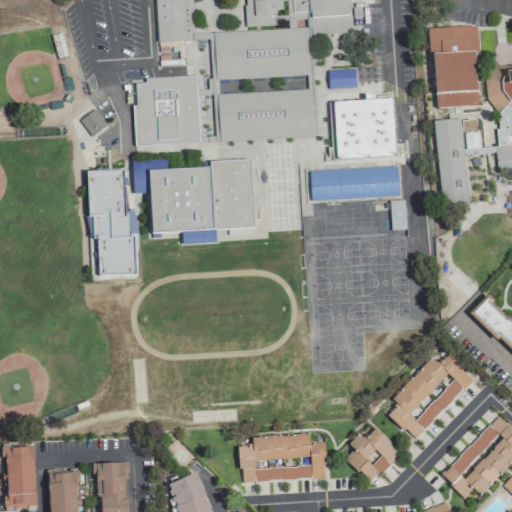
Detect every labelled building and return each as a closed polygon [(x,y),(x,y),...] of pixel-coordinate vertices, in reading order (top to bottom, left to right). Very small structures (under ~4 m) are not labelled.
[(212,80),(308,76),(306,35),(351,34),(351,18),(360,17),(360,5),(354,5),(353,0),(243,0),(245,30),(193,32),(191,0),(153,0),(155,43),(211,41),(212,80)] [(478,107),(474,29),(427,31),(428,57),(433,57),(435,109),(478,107)] [(356,67),(357,82),(381,81),(380,66),(356,67)] [(496,173),(511,171),(511,72),(511,73),(511,67),(491,68),(484,78),(484,91),(490,95),(485,103),(498,113),(499,127),(494,134),(496,173)] [(327,89),(352,88),(352,70),(327,71),(327,89)] [(199,143),(196,77),(143,79),(143,84),(134,84),(135,106),(132,106),(134,146),(199,143)] [(214,94),(215,141),(315,138),(314,104),(309,104),(308,91),(214,94)] [(392,100),(333,103),(335,160),(394,157),(392,100)] [(90,137),(106,126),(94,110),(78,121),(90,137)] [(432,123),(440,207),(467,204),(459,120),(432,123)] [(493,153),(493,148),(479,148),(478,133),(463,134),(464,155),(493,153)] [(146,173),(152,234),(180,232),(181,246),(198,244),(198,239),(190,240),(190,233),(257,227),(255,205),(252,205),(250,183),(254,183),(252,159),(208,163),(209,168),(146,173)] [(309,171),(309,201),(397,198),(396,168),(309,171)] [(85,173),(88,239),(96,238),(98,275),(134,274),(133,235),(134,235),(134,211),(124,212),(123,171),(85,173)] [(404,230),(403,201),(389,201),(390,231),(404,230)] [(511,316),(507,320),(485,297),(472,309),(511,351),(511,316)] [(471,379),(446,355),(436,365),(430,359),(390,400),(396,406),(387,416),(413,441),(471,379)] [(463,499),(472,489),(480,497),(511,461),(511,429),(496,416),(439,478),(463,499)] [(347,445),(352,451),(344,459),(368,484),(397,455),(373,430),(364,439),(358,433),(347,445)] [(239,484),(324,478),(322,443),(308,443),(308,434),(250,439),(251,447),(237,448),(239,484)] [(32,448),(2,449),(4,509),(34,508),(32,448)] [(95,511),(126,511),(125,464),(94,465),(95,511)] [(47,475),(47,511),(76,511),(76,506),(78,506),(76,473),(47,475)] [(209,511),(194,475),(166,486),(175,511),(171,511),(209,511)] [(511,475),(501,486),(511,497),(511,475)] [(450,511),(447,502),(420,511),(450,511)]
